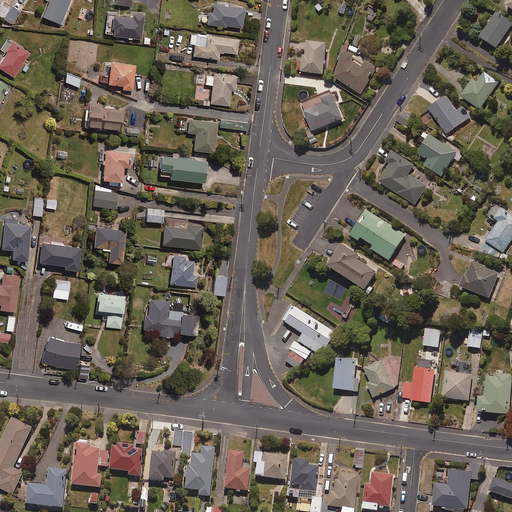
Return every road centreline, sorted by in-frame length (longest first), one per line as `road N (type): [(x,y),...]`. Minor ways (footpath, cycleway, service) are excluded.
road 1 (tertiary): [(0,383),(190,407)]
road 2 (residential): [(455,0),(351,156)]
road 3 (residential): [(259,155),(281,0)]
road 4 (unknown): [(344,174),(431,234),(444,258),(441,276)]
road 5 (residential): [(245,280),(259,155)]
